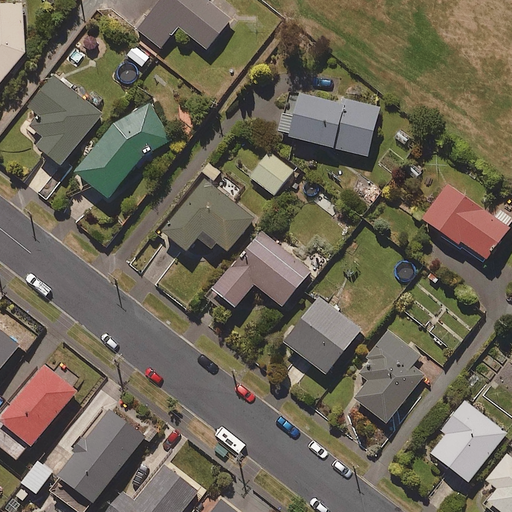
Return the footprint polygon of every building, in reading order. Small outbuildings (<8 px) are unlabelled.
[(203,0),(168,0),(140,35),(163,53),(180,32),(209,56),(233,26),(202,1),(203,0)] [(0,93),(28,57),(25,9),(0,9),(0,93)] [(151,60),(136,48),(128,58),(143,70),(151,60)] [(106,120),(56,81),(31,112),(40,119),(30,133),(46,145),(39,154),(64,174),(106,120)] [(342,110),(303,101),(298,124),(286,121),(281,143),(371,163),(383,112),(344,103),(342,110)] [(175,145),(151,109),(125,119),(78,180),(111,207),(146,164),(175,145)] [(296,175),(271,156),(251,181),(276,201),(296,175)] [(257,224),(207,185),(165,240),(191,260),(201,246),(215,257),(220,250),(231,259),(257,224)] [(511,236),(511,232),(449,189),(424,226),(463,253),(465,251),(490,268),(511,236)] [(301,264),(265,235),(214,297),(238,316),(258,292),(286,314),(320,271),(305,259),(301,264)] [(365,334),(321,301),(285,349),(330,382),(365,334)] [(0,381),(23,350),(0,333),(0,381)] [(424,358),(389,333),(358,376),(370,385),(356,405),(390,430),(428,378),(415,370),(424,358)] [(72,389),(44,369),(0,428),(0,430),(35,457),(81,396),(72,389)] [(510,438),(467,406),(444,436),(449,440),(433,461),(471,490),(510,438)] [(97,511),(147,442),(106,413),(76,455),(81,458),(52,499),(70,511),(97,511)] [(511,511),(511,461),(509,460),(489,486),(500,495),(491,508),(496,511),(511,511)] [(55,477),(41,466),(24,489),(38,500),(55,477)] [(115,511),(189,511),(200,497),(179,481),(164,471),(138,508),(125,499),(115,511)]
